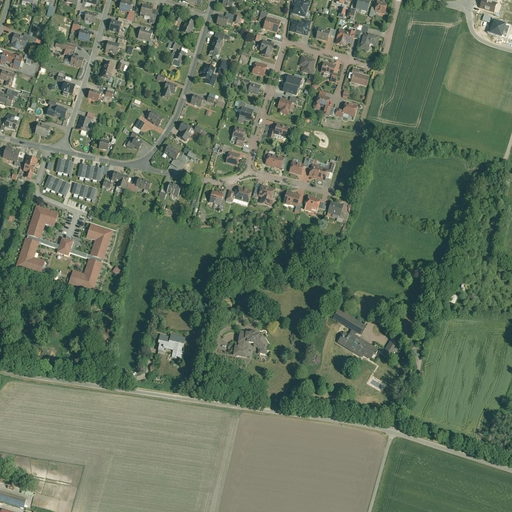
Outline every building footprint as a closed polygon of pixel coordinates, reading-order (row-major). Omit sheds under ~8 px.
[(133,3),(122,0),(119,10),(130,13),(131,11),(133,3)] [(224,0),(223,7),(232,10),(234,0),(224,0)] [(296,1),(292,13),(304,17),(308,6),(309,6),(310,2),(303,0),(299,0),(299,2),(296,1)] [(368,12),(371,0),(369,0),(358,0),(356,9),(368,12)] [(489,0),(489,1),(485,0),(483,0),(480,9),(494,13),(498,0),(496,0),(489,0)] [(388,4),(378,1),(376,9),(375,12),(385,15),(388,4)] [(153,8),(143,5),(141,15),(151,17),(151,14),(153,9),(153,8)] [(88,12),(87,12),(87,13),(85,21),(95,24),(97,15),(88,12)] [(259,22),(265,23),(267,18),(268,18),(269,14),(262,12),(259,22)] [(173,25),(179,27),(184,19),(177,16),(174,24),(173,25)] [(229,18),(220,16),(217,25),(227,28),(228,23),(229,19),(229,18)] [(119,18),(118,22),(122,23),(122,26),(128,27),(130,21),(119,18)] [(268,18),(267,18),(265,23),(263,30),(277,34),(281,22),(268,18)] [(293,19),(290,31),(307,36),(310,22),(303,20),(302,22),(293,19)] [(109,31),(119,34),(122,26),(122,23),(118,22),(112,20),(109,31)] [(190,36),(195,24),(187,20),(184,28),(182,32),(182,33),(190,36)] [(507,25),(494,20),(489,35),(502,39),(507,25)] [(79,30),(81,31),(81,30),(82,27),(74,24),(72,32),(78,34),(79,30)] [(154,31),(142,27),(138,38),(150,42),(151,39),(154,31)] [(316,39),(328,42),(330,36),(331,31),(320,28),(316,39)] [(85,31),(81,30),(81,31),(78,40),(89,43),(92,33),(85,31)] [(348,33),(340,31),(337,40),(338,40),(336,45),(347,48),(348,43),(353,44),(355,39),(356,35),(355,35),(356,33),(348,31),(348,33)] [(215,39),(222,42),(224,39),(229,40),(230,37),(217,32),(214,39),(215,39)] [(368,34),(364,33),(360,49),(369,52),(371,46),(378,48),(381,36),(371,34),(371,35),(368,34)] [(24,37),(15,34),(10,48),(20,51),(22,46),(26,48),(28,40),(29,38),(24,37)] [(38,39),(25,34),(24,37),(29,38),(28,40),(36,43),(38,39)] [(119,39),(118,44),(120,45),(119,48),(125,49),(128,42),(119,39)] [(222,42),(215,39),(210,52),(215,53),(219,55),(224,43),(222,42)] [(56,47),(66,49),(64,55),(69,57),(71,51),(75,52),(76,46),(57,41),(56,47)] [(106,52),(117,56),(119,48),(120,45),(118,44),(109,41),(106,52)] [(267,42),(264,41),(263,44),(261,49),(260,52),(262,52),(261,56),(270,59),(271,55),(272,55),(275,44),(267,42)] [(179,52),(181,46),(173,43),(171,49),(175,51),(176,50),(179,52)] [(10,53),(4,51),(1,62),(6,64),(7,61),(14,64),(13,68),(19,70),(24,58),(15,55),(15,56),(9,54),(10,53)] [(183,63),(186,55),(178,52),(174,60),(182,63),(183,63)] [(84,59),(74,56),(70,66),(81,70),(84,59)] [(316,60),(303,56),(300,66),(304,67),(303,72),(312,75),(316,60)] [(250,66),(254,68),(256,62),(260,64),(261,61),(252,58),(250,66)] [(180,68),(182,63),(174,60),(172,65),(180,68)] [(238,63),(232,60),(230,66),(236,69),(238,63)] [(221,63),(220,62),(219,65),(218,69),(216,73),(221,75),(225,64),(221,63)] [(260,64),(256,62),(254,68),(253,74),(265,77),(268,66),(260,64)] [(110,82),(115,66),(106,63),(104,69),(103,69),(100,79),(110,82)] [(336,67),(324,63),(321,73),(333,76),(334,76),(334,74),(336,67)] [(215,69),(207,66),(202,78),(206,80),(211,81),(213,76),(214,72),(215,69)] [(0,79),(7,82),(6,86),(12,87),(13,84),(17,74),(3,70),(0,79)] [(351,83),(367,88),(370,77),(359,74),(359,75),(354,74),(351,83)] [(164,83),(166,77),(160,75),(157,81),(164,83)] [(288,75),(286,83),(299,87),(300,87),(302,79),(293,77),(288,75)] [(217,77),(213,76),(211,81),(206,80),(205,84),(214,87),(217,77)] [(75,86),(66,82),(63,92),(72,95),(75,86)] [(175,95),(178,86),(167,82),(162,97),(169,100),(171,94),(175,95)] [(285,82),(282,90),(286,91),(293,93),(296,94),(299,87),(286,83),(285,82)] [(262,86),(251,83),(248,93),(258,96),(262,86)] [(108,88),(106,96),(112,98),(115,90),(108,88)] [(9,90),(7,95),(14,98),(14,99),(17,100),(19,93),(9,90)] [(91,90),(88,99),(98,102),(101,93),(91,90)] [(0,92),(0,103),(11,108),(14,99),(14,98),(7,95),(0,92)] [(204,99),(194,95),(191,104),(201,108),(202,104),(204,100),(204,99)] [(319,95),(317,103),(315,104),(314,107),(315,109),(318,110),(321,109),(321,107),(325,108),(324,114),(325,114),(325,115),(330,116),(332,108),(329,107),(331,98),(319,95)] [(290,101),(281,99),(278,108),(282,109),(280,113),(289,116),(293,103),(293,102),(290,101)] [(238,110),(242,111),(243,107),(246,108),(247,103),(240,101),(239,106),(238,110)] [(359,106),(346,103),(344,110),(343,114),(344,114),(356,117),(359,106)] [(64,108),(58,106),(57,110),(56,114),(56,115),(61,116),(60,118),(65,119),(68,110),(64,109),(64,108)] [(246,108),(243,107),(242,111),(239,118),(251,122),(254,110),(246,108)] [(56,114),(57,110),(50,108),(48,115),(55,117),(56,115),(56,114)] [(343,114),(344,110),(338,109),(336,117),(343,118),(344,114),(343,114)] [(164,120),(153,112),(152,113),(149,117),(148,119),(160,127),(164,120)] [(92,120),(82,117),(78,130),(89,133),(91,127),(90,127),(92,120)] [(6,127),(15,130),(19,121),(16,120),(16,119),(14,119),(9,118),(5,127),(6,127)] [(140,119),(132,130),(139,134),(146,123),(140,119)] [(194,128),(184,122),(179,131),(182,133),(179,137),(187,142),(190,136),(189,136),(190,134),(193,129),(194,128)] [(51,127),(39,123),(39,124),(37,129),(35,134),(47,139),(51,127)] [(290,128),(277,124),(276,129),(274,134),(275,134),(286,138),(290,128)] [(195,130),(195,131),(201,134),(202,133),(203,130),(204,130),(198,126),(195,130)] [(247,129),(236,126),(233,136),(238,138),(244,139),(244,138),(244,137),(245,137),(247,133),(246,132),(247,129)] [(137,139),(136,138),(133,143),(132,145),(130,147),(134,149),(135,147),(139,150),(143,143),(137,139)] [(101,140),(100,149),(109,151),(111,142),(101,140)] [(165,154),(176,161),(181,152),(170,145),(165,154)] [(222,153),(229,154),(230,151),(232,152),(233,147),(224,145),(223,150),(222,153)] [(21,151),(7,147),(3,158),(16,162),(17,162),(19,157),(21,151)] [(232,152),(230,151),(229,154),(226,162),(238,165),(241,154),(232,152)] [(285,158),(269,153),(266,164),(282,169),(283,163),(285,158)] [(24,159),(19,157),(17,162),(16,162),(15,165),(21,167),(24,159)] [(39,160),(28,157),(23,171),(27,172),(25,177),(32,179),(36,166),(37,167),(39,160)] [(58,159),(55,171),(69,175),(69,176),(71,177),(74,162),(58,159)] [(172,166),(177,170),(181,164),(176,161),(172,166)] [(293,161),(290,172),(302,175),(305,166),(305,164),(293,161)] [(101,168),(80,163),(77,176),(100,181),(103,167),(102,166),(101,168)] [(313,164),(312,168),(309,176),(326,180),(328,172),(329,169),(328,169),(313,164)] [(118,172),(118,171),(115,170),(112,180),(119,183),(117,187),(125,190),(126,186),(128,181),(130,176),(127,176),(128,174),(124,173),(123,174),(118,172)] [(49,175),(44,187),(64,195),(63,197),(65,198),(71,184),(49,175)] [(148,191),(152,182),(139,178),(136,186),(136,187),(137,187),(148,191)] [(110,188),(112,182),(108,181),(109,180),(106,179),(104,185),(110,188)] [(74,183),(71,195),(92,201),(92,203),(94,203),(97,189),(74,183)] [(182,187),(171,183),(167,193),(179,197),(182,187)] [(136,187),(136,186),(130,184),(129,187),(128,191),(135,193),(137,187),(136,187)] [(275,188),(263,185),(261,190),(259,196),(262,197),(261,202),(270,205),(275,188)] [(253,191),(240,187),(238,191),(236,198),(236,199),(249,203),(253,191)] [(224,193),(213,190),(210,202),(221,205),(222,201),(224,193)] [(234,198),(236,192),(230,190),(227,199),(233,201),(234,198)] [(301,195),(288,191),(284,202),(297,206),(298,206),(299,202),(301,195)] [(165,200),(167,194),(161,192),(159,198),(165,200)] [(322,198),(309,195),(305,209),(318,212),(319,207),(321,201),(322,198)] [(321,201),(319,207),(326,209),(328,203),(321,201)] [(344,204),(332,201),(329,212),(339,215),(341,215),(342,211),(344,204)] [(71,250),(74,243),(70,242),(71,238),(68,237),(66,241),(62,239),(59,246),(42,240),(47,226),(55,229),(60,215),(37,207),(17,269),(42,277),(46,263),(36,259),(41,244),(58,250),(57,254),(69,258),(70,254),(89,260),(84,275),(73,272),(68,285),(94,294),(114,233),(91,225),(87,239),(95,242),(91,256),(71,250)] [(350,214),(342,211),(341,215),(339,215),(339,217),(344,219),(344,222),(347,223),(350,214)] [(117,269),(113,273),(117,277),(121,272),(117,269)] [(472,284),(463,282),(461,291),(466,292),(467,287),(471,288),(472,284)] [(456,305),(459,297),(453,295),(450,303),(456,305)] [(18,314),(21,305),(13,303),(11,312),(18,314)] [(356,336),(357,334),(360,337),(366,327),(362,325),(358,322),(339,310),(333,320),(352,331),(351,333),(356,336)] [(0,326),(0,335),(7,337),(8,334),(13,335),(14,330),(0,326)] [(249,349),(248,349),(249,346),(250,346),(250,345),(256,346),(259,350),(258,354),(267,356),(268,347),(269,347),(268,345),(269,345),(263,337),(256,335),(257,334),(250,333),(250,334),(240,333),(238,344),(239,344),(238,347),(235,347),(233,357),(247,359),(249,349)] [(371,360),(378,350),(356,336),(351,333),(350,336),(345,333),(337,344),(362,360),(365,356),(371,360)] [(171,338),(161,336),(159,345),(160,346),(159,352),(164,353),(165,350),(174,352),(173,359),(183,361),(184,354),(182,353),(185,338),(171,336),(171,338)] [(392,340),(382,355),(390,360),(400,345),(392,340)] [(0,344),(0,351),(10,353),(11,347),(0,344)] [(40,351),(21,347),(19,356),(38,361),(40,351)] [(0,501),(24,508),(26,500),(0,492),(0,501)]
